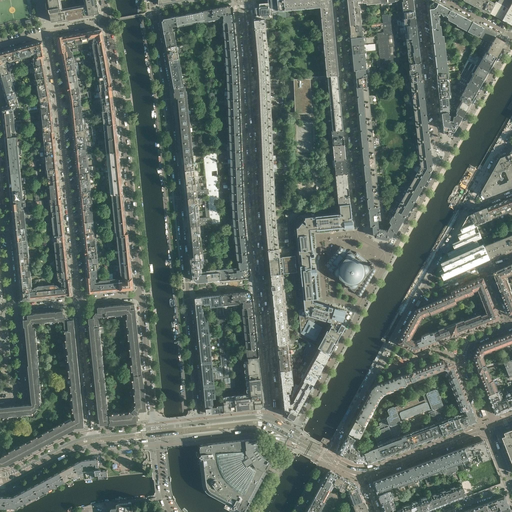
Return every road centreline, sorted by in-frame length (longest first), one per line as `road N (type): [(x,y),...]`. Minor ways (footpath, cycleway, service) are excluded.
road 1 (residential): [(242,0),(273,427)]
road 2 (residential): [(200,422),(151,0)]
road 3 (residential): [(107,21),(140,295)]
road 4 (residential): [(389,258),(359,232),(338,0)]
road 5 (residential): [(79,300),(47,31)]
road 6 (residential): [(292,438),(389,258)]
road 7 (residential): [(327,457),(421,284)]
road 8 (residential): [(420,0),(438,143),(449,151)]
road 9 (residential): [(93,436),(79,300)]
road 10 (residential): [(140,295),(154,428)]
road 11 (residential): [(15,307),(0,175)]
road 12 (residential): [(491,427),(464,362),(473,341),(508,327)]
road 13 (residential): [(449,151),(511,40)]
road 14 (residential): [(389,258),(449,151)]
